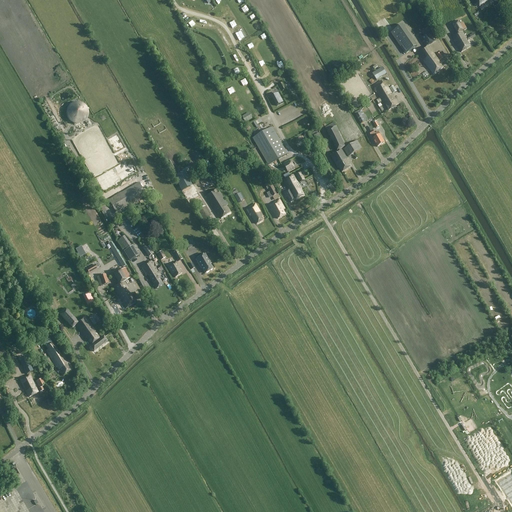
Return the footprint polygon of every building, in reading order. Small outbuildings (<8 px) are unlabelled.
[(416,15),(411,19),(420,30),(425,26),(416,15)] [(459,25),(457,20),(452,23),(457,34),(462,32),(467,29),(463,23),(459,25)] [(391,33),(405,54),(417,46),(403,25),(391,33)] [(466,40),(467,40),(462,32),(457,34),(452,37),(457,45),(461,53),(470,47),(466,40)] [(417,53),(418,53),(434,75),(444,68),(428,45),(435,41),(431,33),(425,37),(423,35),(419,37),(425,48),(421,50),(417,53)] [(411,66),(420,61),(416,54),(401,61),(404,67),(410,64),(411,66)] [(370,74),(372,78),(369,80),(370,83),(385,77),(382,69),(370,74)] [(387,85),(384,87),(381,81),(373,86),(375,89),(374,89),(375,92),(377,93),(383,103),(384,104),(384,105),(385,104),(389,111),(399,105),(396,100),(394,96),(393,97),(387,85)] [(278,86),(281,92),(287,89),(284,83),(278,86)] [(272,97),(277,106),(283,103),(278,94),(272,97)] [(70,120),(70,121),(71,122),(72,123),(73,123),(74,123),(75,124),(76,124),(77,124),(78,124),(79,124),(80,123),(81,123),(82,123),(82,122),(83,122),(84,121),(85,120),(86,119),(86,118),(87,117),(87,116),(87,115),(87,114),(87,113),(87,112),(87,111),(86,110),(86,109),(86,108),(85,108),(84,107),(84,106),(83,106),(82,105),(81,105),(80,104),(79,104),(78,104),(77,104),(76,104),(75,104),(74,104),(73,105),(72,105),(71,106),(70,107),(69,108),(69,109),(68,110),(67,111),(67,112),(67,113),(67,114),(67,115),(67,116),(68,117),(68,118),(68,119),(69,120),(70,120)] [(360,124),(365,122),(368,120),(365,115),(362,117),(360,113),(356,116),(360,124)] [(87,167),(123,149),(116,135),(100,143),(98,140),(100,139),(97,133),(111,127),(107,120),(106,121),(103,115),(69,132),(76,144),(90,137),(89,135),(91,134),(97,146),(80,154),(87,167)] [(341,149),(346,146),(334,122),(325,128),(338,152),(331,157),(338,168),(339,167),(342,173),(351,167),(346,158),(341,149)] [(268,165),(288,154),(272,127),(253,138),(268,165)] [(375,134),(373,131),(369,133),(377,147),(385,143),(380,135),(378,132),(375,134)] [(318,150),(324,147),(317,134),(311,137),(318,150)] [(361,148),(357,141),(343,149),(348,157),(361,148)] [(117,181),(136,171),(130,159),(94,177),(98,185),(111,179),(112,182),(116,180),(117,181)] [(288,172),(294,169),(290,162),(288,163),(288,162),(284,164),(285,165),(288,172)] [(300,183),(305,180),(301,172),(295,175),(300,183)] [(287,197),(291,203),(304,195),(301,190),(294,175),(283,181),(288,189),(282,192),(286,198),(287,197)] [(116,213),(146,195),(139,183),(127,190),(124,191),(109,200),(116,213)] [(275,191),(273,187),(269,189),(273,197),(277,195),(275,191)] [(218,189),(206,198),(216,213),(217,213),(221,219),(231,213),(226,206),(228,205),(218,189)] [(234,197),(238,204),(244,200),(240,193),(239,194),(234,197)] [(200,196),(192,201),(195,206),(203,201),(200,196)] [(278,219),(285,215),(283,210),(285,209),(279,200),(270,205),(278,219)] [(257,224),(263,221),(261,217),(263,217),(255,204),(246,210),(250,217),(252,216),(257,224)] [(125,237),(119,240),(125,250),(131,246),(125,237)] [(187,249),(195,245),(191,238),(188,240),(187,238),(182,241),(187,249)] [(132,245),(131,246),(125,250),(124,251),(131,261),(139,256),(132,245)] [(153,254),(151,251),(150,252),(146,246),(143,249),(148,257),(153,254)] [(162,251),(156,254),(160,261),(165,258),(162,251)] [(177,251),(173,253),(178,262),(182,259),(177,251)] [(210,265),(205,256),(196,261),(202,270),(206,275),(213,271),(210,265)] [(141,267),(146,276),(147,276),(149,279),(149,280),(150,280),(152,284),(156,289),(163,285),(158,277),(160,276),(151,261),(141,267)] [(175,278),(182,274),(179,271),(180,270),(176,262),(167,267),(172,275),(173,274),(175,278)] [(123,303),(126,309),(136,303),(131,296),(132,295),(123,282),(126,280),(121,272),(119,268),(112,272),(119,284),(113,288),(123,303)] [(98,277),(101,287),(109,284),(106,274),(98,277)] [(113,294),(109,296),(113,305),(118,303),(113,294)] [(72,328),(76,325),(85,339),(87,338),(92,345),(90,346),(94,352),(104,344),(105,344),(107,343),(107,342),(103,336),(101,338),(101,337),(99,338),(85,317),(78,323),(64,308),(58,313),(72,328)] [(87,315),(92,323),(98,320),(94,312),(87,315)] [(43,343),(46,347),(48,350),(46,351),(56,368),(57,367),(63,376),(73,370),(64,356),(63,355),(60,356),(59,353),(60,352),(58,348),(56,349),(52,343),(49,339),(43,343)] [(20,363),(26,375),(33,372),(27,359),(20,363)] [(43,362),(41,363),(45,372),(48,371),(55,368),(49,359),(43,362)] [(50,372),(54,379),(59,376),(55,369),(50,372)] [(29,397),(38,393),(29,375),(23,378),(23,377),(19,379),(24,389),(24,388),(29,397)] [(42,388),(45,386),(42,379),(36,382),(40,389),(42,388)] [(511,501),(511,471),(499,478),(511,501)]
